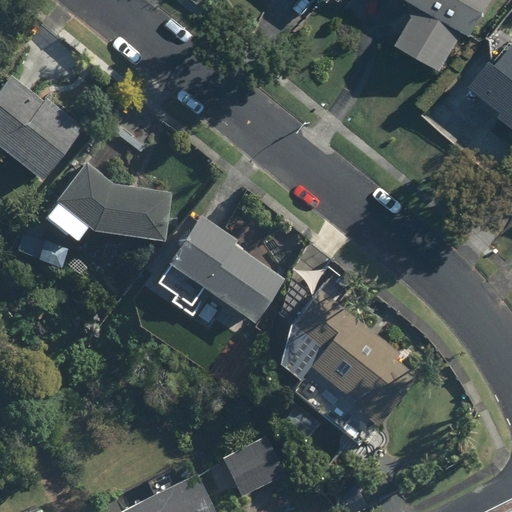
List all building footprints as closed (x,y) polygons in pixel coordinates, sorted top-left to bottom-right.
[(408,0),(412,2),(415,16),(398,47),(444,73),(465,34),(472,39),(495,0),(408,0)] [(511,45),(473,90),(511,123),(511,45)] [(81,127),(8,74),(0,84),(0,151),(41,181),(81,127)] [(83,163),(41,212),(72,241),(84,228),(90,232),(163,242),(168,192),(109,184),(83,163)] [(198,217),(168,263),(254,322),(282,281),(232,246),(234,242),(198,217)] [(316,290),(314,293),(288,275),(277,315),(290,325),(284,333),(277,375),(292,386),(288,390),(363,446),(416,376),(395,360),(400,353),(316,290)] [(261,436),(216,461),(238,500),(282,475),(261,436)] [(211,511),(191,473),(115,511),(211,511)]
